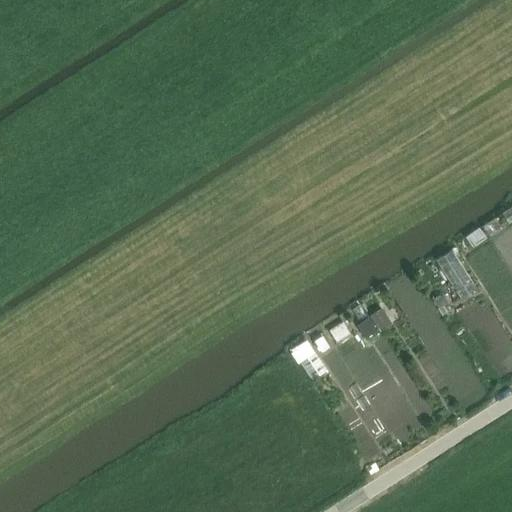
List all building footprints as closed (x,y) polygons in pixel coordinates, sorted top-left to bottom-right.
[(511,206),(502,213),(509,224),(511,221),(511,206)] [(482,227),(488,237),(502,228),(495,219),(482,227)] [(467,237),(473,247),(487,238),(481,228),(467,237)] [(477,289),(452,250),(436,261),(460,299),(477,289)] [(382,309),(371,316),(381,331),(392,324),(382,309)] [(345,311),(339,316),(341,319),(343,322),(349,318),(347,315),(345,311)] [(357,325),(366,338),(377,332),(368,318),(357,325)] [(329,332),(337,343),(351,334),(343,322),(329,332)] [(455,328),(418,339),(430,378),(467,367),(455,328)] [(322,337),(314,342),(321,352),(329,347),(322,337)] [(363,344),(344,351),(357,381),(376,374),(363,344)] [(311,380),(327,370),(314,352),(300,362),(311,380)]
